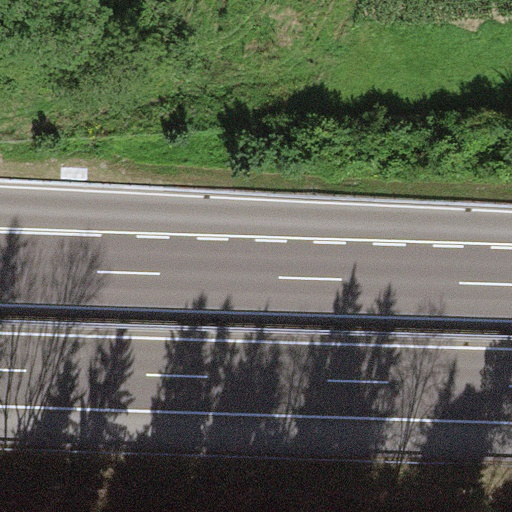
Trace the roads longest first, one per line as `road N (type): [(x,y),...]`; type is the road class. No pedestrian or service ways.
road 1 (motorway): [(0,369),(511,385)]
road 2 (motorway): [(511,285),(131,274)]
road 3 (motorway): [(131,274),(0,252)]
road 4 (motorway): [(131,274),(0,269)]
